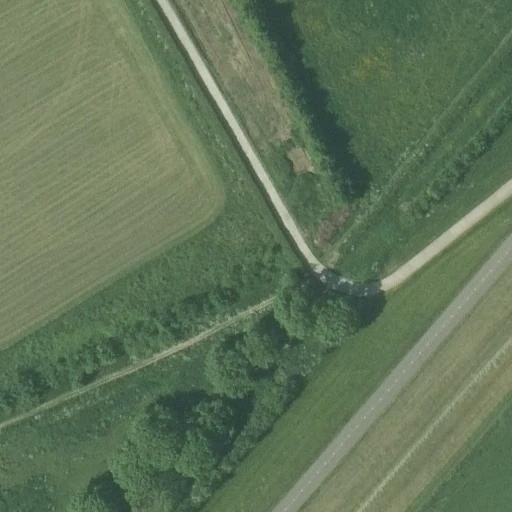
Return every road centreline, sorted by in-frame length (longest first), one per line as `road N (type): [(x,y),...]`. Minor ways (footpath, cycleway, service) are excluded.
road 1 (track): [(0,422),(322,275)]
road 2 (unclassified): [(286,511),(511,248)]
